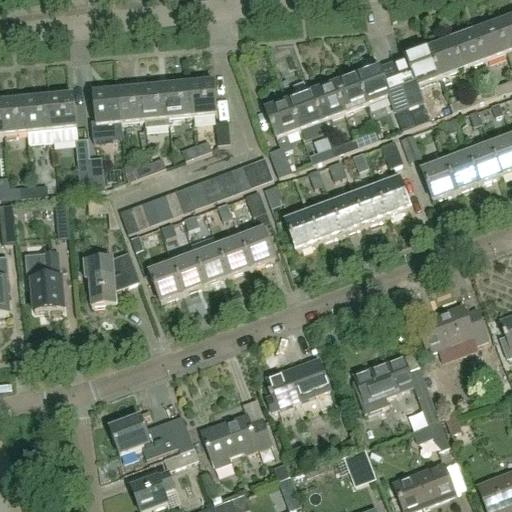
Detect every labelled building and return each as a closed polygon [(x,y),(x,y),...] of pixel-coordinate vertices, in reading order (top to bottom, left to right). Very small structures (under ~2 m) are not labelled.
[(511,22),(496,28),(508,59),(511,71),(511,22)] [(485,68),(508,59),(496,28),(473,37),(485,68)] [(451,45),(463,76),(485,68),(473,37),(451,45)] [(463,76),(451,45),(429,54),(440,85),(463,76)] [(440,85),(429,54),(406,62),(407,65),(393,70),(407,107),(409,111),(423,106),(418,93),(440,85)] [(380,75),(379,72),(356,81),(367,112),(390,103),(393,113),(407,107),(393,70),(380,75)] [(367,112),(356,81),(333,89),(345,120),(367,112)] [(511,96),(511,85),(495,92),(498,102),(511,96)] [(214,86),(190,89),(193,122),(218,120),(214,86)] [(193,122),(190,89),(166,91),(169,125),(193,122)] [(345,120),(333,89),(311,98),(323,128),(345,120)] [(169,125),(166,91),(142,93),(145,127),(146,133),(170,131),(169,125)] [(476,111),(498,102),(495,92),(472,101),(476,111)] [(145,127),(142,93),(118,96),(122,129),(145,127)] [(122,129),(118,96),(94,98),(97,132),(121,129),(122,129)] [(323,128),(311,98),(289,106),(300,137),(323,128)] [(49,102),(52,135),(77,133),(74,100),(49,102)] [(476,111),(472,101),(450,109),(453,119),(476,111)] [(29,138),(52,135),(49,102),(25,105),(29,138)] [(29,138),(25,105),(2,107),(5,140),(29,138)] [(279,184),(293,178),(286,158),(293,155),(288,141),(300,137),(289,106),(266,115),(280,154),(270,158),(279,184)] [(430,127),(423,106),(409,111),(417,132),(430,127)] [(417,132),(409,111),(407,107),(393,113),(403,137),(417,132)] [(493,113),(497,123),(504,120),(500,110),(493,113)] [(482,130),(478,116),(469,119),(474,133),(482,130)] [(451,137),(459,134),(456,125),(447,128),(451,137)] [(229,127),(219,128),(216,128),(219,151),(231,150),(229,127)] [(359,154),(380,146),(377,136),(354,145),(359,154)] [(423,163),(419,154),(414,141),(401,146),(410,168),(423,163)] [(511,176),(511,142),(491,151),(502,181),(511,176)] [(359,154),(354,145),(332,153),(336,163),(359,154)] [(212,157),(209,147),(196,151),(199,161),(212,157)] [(404,169),(396,147),(383,152),(391,174),(404,169)] [(196,151),(183,156),(187,166),(199,161),(196,151)] [(502,181),(491,151),(468,159),(479,189),(502,181)] [(313,171),(336,163),(332,153),(310,162),(313,171)] [(370,174),(364,159),(355,162),(360,178),(370,174)] [(479,189),(468,159),(446,168),(457,197),(479,189)] [(90,164),(94,197),(105,197),(102,163),(90,164)] [(276,188),(267,163),(256,167),(265,192),(276,188)] [(94,197),(90,164),(78,165),(82,198),(94,197)] [(167,174),(163,164),(150,169),(154,179),(167,174)] [(265,192),(256,167),(244,171),(254,196),(265,192)] [(348,182),(342,167),(331,172),(336,186),(348,182)] [(457,197),(446,168),(423,176),(434,206),(457,197)] [(137,173),(141,183),(154,179),(150,169),(137,173)] [(254,196),(244,171),(233,176),(243,201),(254,196)] [(243,201),(233,176),(222,180),(231,205),(243,201)] [(325,191),(320,176),(310,179),(315,195),(325,191)] [(231,205),(222,180),(211,184),(220,209),(231,205)] [(220,209),(211,184),(199,188),(209,213),(220,209)] [(412,214),(401,184),(377,193),(389,223),(412,214)] [(209,213),(199,188),(188,192),(198,217),(209,213)] [(48,201),(47,191),(34,192),(35,203),(48,201)] [(285,209),(278,191),(266,195),(272,214),(285,209)] [(35,203),(34,192),(20,193),(21,204),(35,203)] [(198,217),(188,192),(177,196),(186,221),(198,217)] [(389,223),(377,193),(355,202),(366,232),(389,223)] [(186,221),(177,196),(166,201),(175,226),(186,221)] [(266,217),(260,198),(248,203),(254,221),(266,217)] [(175,226),(166,201),(154,205),(164,230),(175,226)] [(366,232),(355,202),(332,210),(344,240),(366,232)] [(164,230),(154,205),(143,209),(153,234),(164,230)] [(71,243),(68,206),(56,207),(59,244),(71,243)] [(153,234),(143,209),(132,213),(141,238),(153,234)] [(228,210),(218,213),(224,228),(234,225),(228,210)] [(344,240),(332,210),(310,218),(321,248),(344,240)] [(17,249),(14,211),(1,212),(4,250),(17,249)] [(141,238),(132,213),(121,217),(130,242),(141,238)] [(321,248),(310,218),(308,215),(299,218),(300,222),(287,227),(298,257),(321,248)] [(196,222),(185,226),(189,237),(200,232),(196,222)] [(174,230),(162,234),(166,245),(178,241),(174,230)] [(276,265),(265,235),(241,244),(253,274),(276,265)] [(253,274),(241,244),(219,252),(230,282),(253,274)] [(230,282),(219,252),(196,261),(208,291),(230,282)] [(56,270),(54,258),(28,261),(30,287),(33,287),(36,317),(65,315),(62,285),(61,285),(59,270),(56,270)] [(141,288),(130,259),(113,265),(86,267),(87,283),(90,283),(93,312),(117,310),(116,295),(124,295),(141,288)] [(208,291),(196,261),(174,269),(185,299),(208,291)] [(185,299),(174,269),(151,278),(162,308),(185,299)] [(0,320),(9,319),(6,285),(0,285),(0,320)] [(489,346),(478,316),(466,320),(463,312),(417,330),(428,360),(474,343),(477,350),(489,346)] [(511,324),(502,328),(511,355),(511,324)] [(415,359),(403,363),(355,381),(359,394),(355,395),(365,420),(389,411),(386,402),(414,392),(418,402),(408,406),(415,425),(412,426),(416,437),(440,428),(415,359)] [(330,396),(319,366),(267,385),(271,398),(269,399),(271,403),(267,405),(272,417),(330,396)] [(272,450),(263,425),(250,430),(247,422),(202,438),(216,476),(232,470),(230,462),(246,456),(247,459),(272,450)] [(184,424),(147,438),(142,423),(111,435),(121,461),(143,453),(148,466),(179,454),(181,460),(195,455),(184,424)] [(461,438),(456,423),(446,427),(452,441),(461,438)] [(450,454),(440,428),(416,437),(419,446),(432,441),(439,458),(450,454)] [(195,455),(181,460),(165,466),(169,477),(199,466),(195,455)] [(374,479),(365,455),(354,460),(363,483),(374,479)] [(426,511),(456,501),(444,471),(394,490),(402,511),(426,511)] [(511,511),(511,478),(478,492),(486,511),(511,511)] [(165,500),(175,496),(170,482),(160,486),(159,483),(133,493),(139,511),(162,511),(168,510),(165,500)] [(279,488),(288,511),(301,511),(291,484),(279,488)] [(220,500),(213,503),(216,510),(223,507),(220,500)]
